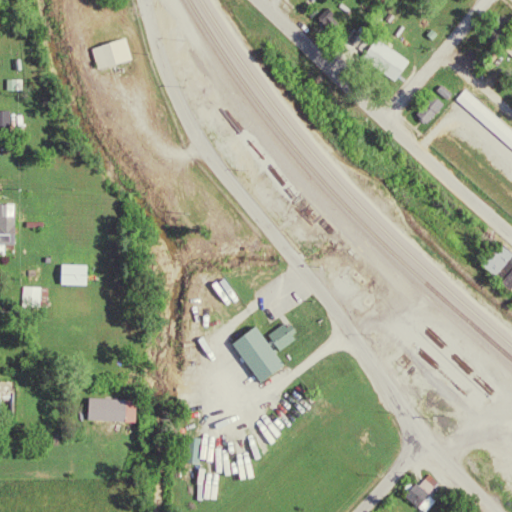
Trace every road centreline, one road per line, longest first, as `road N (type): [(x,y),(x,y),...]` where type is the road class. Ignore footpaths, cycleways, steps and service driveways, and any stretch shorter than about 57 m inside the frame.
road 1 (residential): [(500,511),(425,439),(316,286),(210,157),(169,86),(143,0)]
road 2 (residential): [(511,236),(257,0)]
road 3 (residential): [(382,119),(485,0)]
